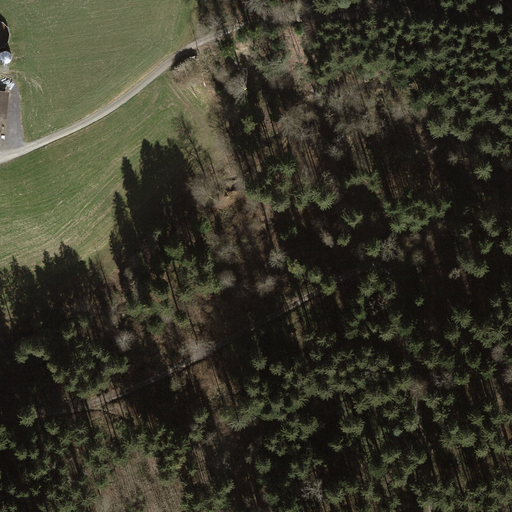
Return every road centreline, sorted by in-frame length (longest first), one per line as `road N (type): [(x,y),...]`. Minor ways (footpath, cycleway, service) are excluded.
road 1 (track): [(0,415),(82,406),(132,387),(365,258),(386,259),(429,511)]
road 2 (track): [(303,16),(200,41),(86,123),(0,156)]
road 3 (track): [(511,12),(303,16)]
road 4 (track): [(314,119),(209,37)]
